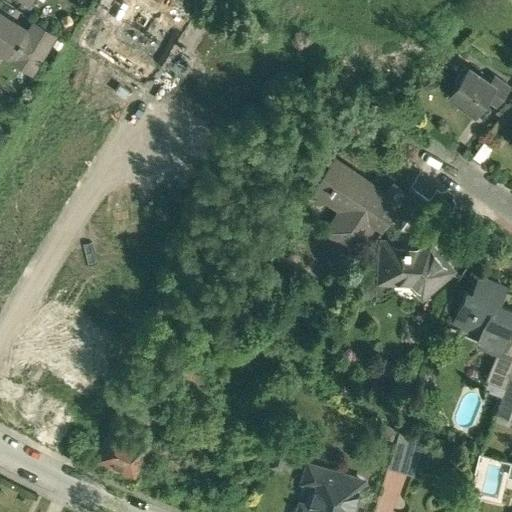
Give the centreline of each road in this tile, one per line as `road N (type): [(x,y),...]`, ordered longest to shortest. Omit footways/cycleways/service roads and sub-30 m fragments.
road 1 (residential): [(0,340),(97,181),(151,139)]
road 2 (residential): [(0,443),(136,511)]
